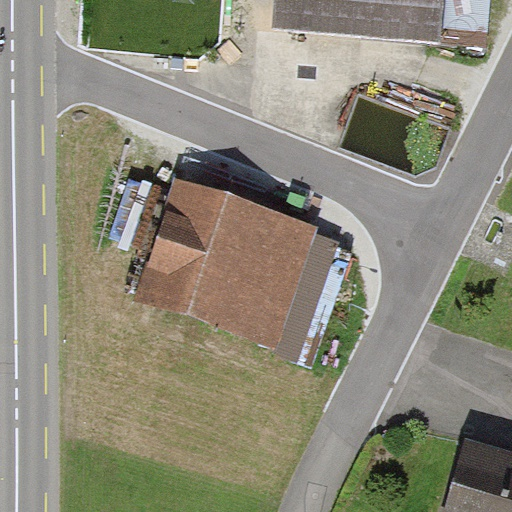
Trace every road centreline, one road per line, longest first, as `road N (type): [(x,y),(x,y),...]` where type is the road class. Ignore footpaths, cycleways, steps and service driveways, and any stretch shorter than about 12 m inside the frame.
road 1 (residential): [(446,223),(94,82),(16,67)]
road 2 (primary): [(17,511),(16,67)]
road 3 (residential): [(306,511),(446,223)]
road 4 (residential): [(446,223),(511,91)]
